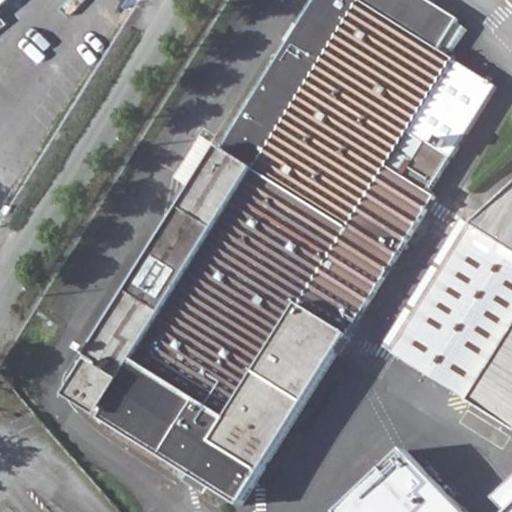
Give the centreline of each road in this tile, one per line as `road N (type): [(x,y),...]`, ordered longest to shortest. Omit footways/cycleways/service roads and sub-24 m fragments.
road 1 (unknown): [(293,0),(59,392),(75,439),(162,511)]
road 2 (unknown): [(511,62),(382,304),(355,383)]
road 3 (residential): [(0,298),(186,0)]
road 4 (unknown): [(0,147),(91,0)]
road 5 (unknown): [(355,383),(475,438),(511,436)]
road 6 (unknown): [(284,511),(355,383)]
